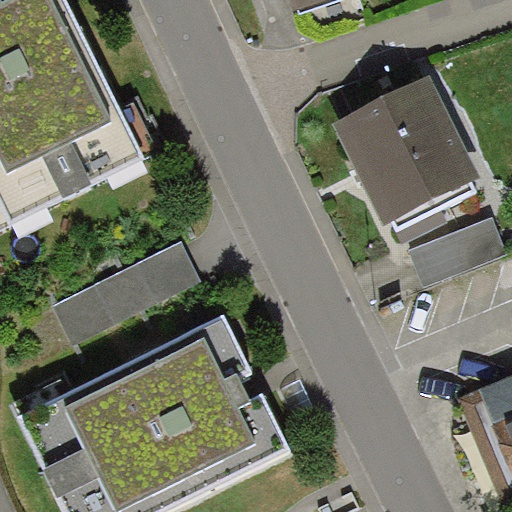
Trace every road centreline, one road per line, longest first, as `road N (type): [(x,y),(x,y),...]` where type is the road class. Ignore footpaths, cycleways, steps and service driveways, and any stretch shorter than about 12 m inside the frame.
road 1 (residential): [(420,511),(213,109)]
road 2 (residential): [(511,7),(213,109)]
road 3 (residential): [(213,109),(157,0)]
